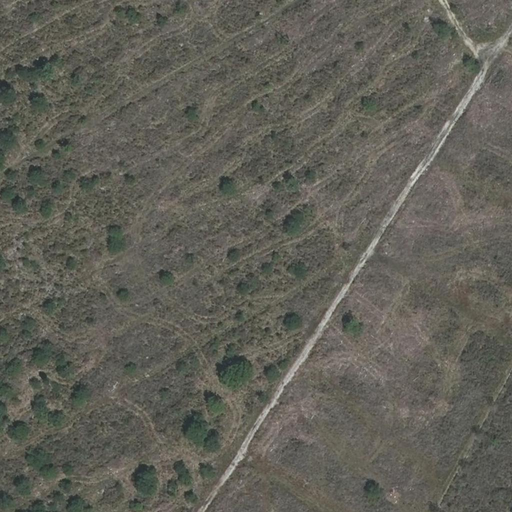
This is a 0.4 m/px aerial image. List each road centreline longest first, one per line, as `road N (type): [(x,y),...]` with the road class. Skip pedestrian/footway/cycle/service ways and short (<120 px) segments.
road 1 (track): [(511,26),(202,511)]
road 2 (track): [(433,511),(511,367)]
